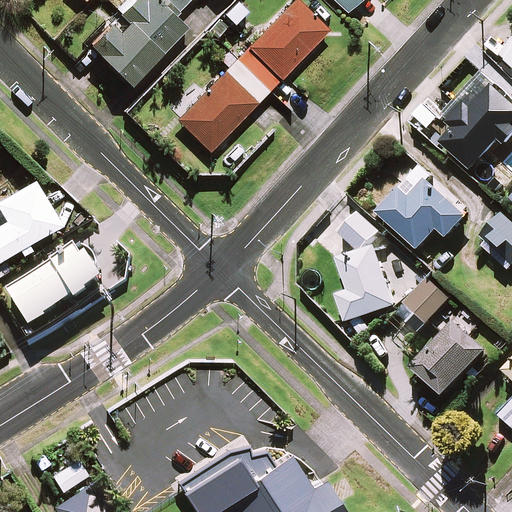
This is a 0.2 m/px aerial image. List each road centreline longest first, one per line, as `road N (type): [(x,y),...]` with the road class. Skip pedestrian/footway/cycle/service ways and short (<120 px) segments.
road 1 (residential): [(218,268),(468,0)]
road 2 (residential): [(468,511),(218,268)]
road 3 (residential): [(218,268),(0,51)]
road 4 (residential): [(0,426),(134,341),(218,268)]
